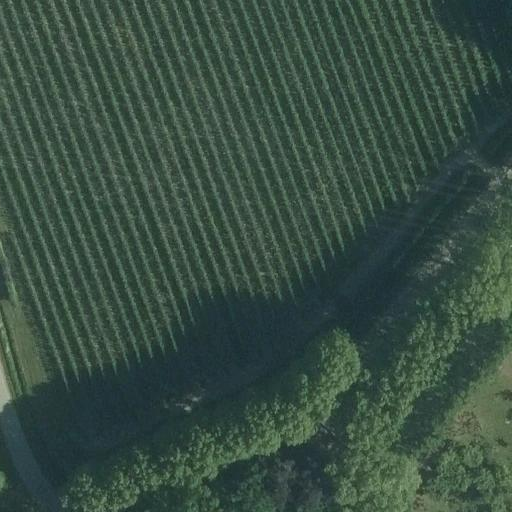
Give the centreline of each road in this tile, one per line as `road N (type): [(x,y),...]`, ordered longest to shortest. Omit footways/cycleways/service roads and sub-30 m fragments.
road 1 (unclassified): [(326,411),(377,335),(511,176)]
road 2 (unclassified): [(91,511),(326,411)]
road 3 (unclassified): [(53,511),(12,440),(0,396)]
